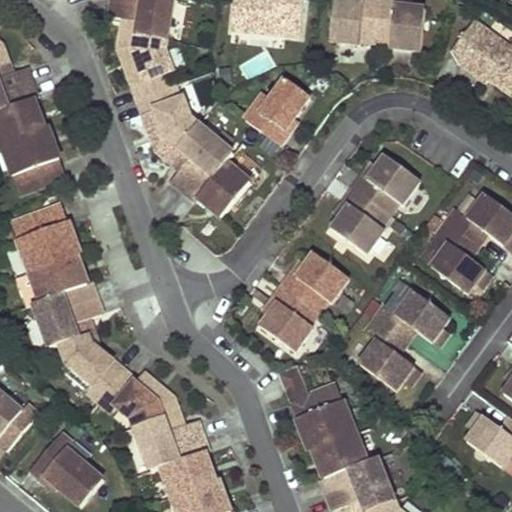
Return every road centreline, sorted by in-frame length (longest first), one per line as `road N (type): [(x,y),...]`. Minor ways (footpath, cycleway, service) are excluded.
road 1 (residential): [(511,164),(425,105),(378,103),(357,114),(236,275),(171,305)]
road 2 (residential): [(171,305),(79,54),(27,0)]
road 3 (residential): [(283,511),(250,395),(190,339),(171,305)]
